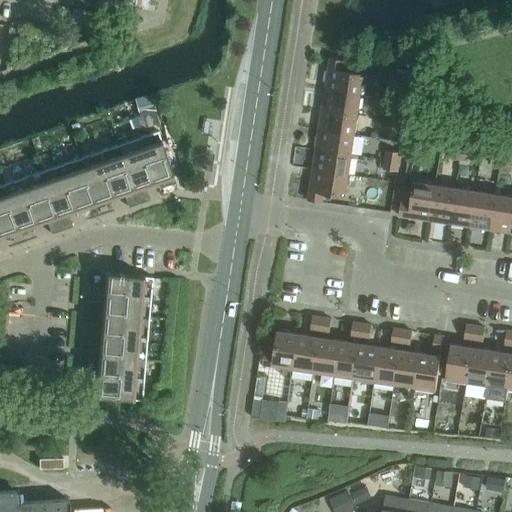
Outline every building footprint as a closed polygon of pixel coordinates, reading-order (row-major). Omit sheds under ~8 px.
[(325,90),(362,95),(365,74),(343,70),(345,61),(330,59),(325,90)] [(396,73),(393,92),(407,94),(410,75),(396,73)] [(322,110),(358,115),(362,95),(325,90),(322,110)] [(151,96),(136,100),(140,115),(141,118),(156,113),(155,109),(151,96)] [(391,120),(405,122),(407,112),(393,109),(391,120)] [(319,130),(355,135),(358,115),(322,110),(319,130)] [(405,122),(391,120),(390,128),(404,130),(405,122)] [(316,150),(352,156),(355,135),(319,130),(316,150)] [(157,132),(0,185),(0,234),(6,233),(8,238),(30,230),(28,225),(45,219),(51,235),(72,228),(66,212),(85,206),(86,211),(107,204),(105,199),(122,193),(128,209),(149,201),(144,186),(161,179),(163,184),(174,181),(157,132)] [(460,159),(462,145),(453,143),(450,157),(460,159)] [(462,145),(460,159),(469,160),(471,146),(462,145)] [(313,170),(349,176),(352,156),(316,150),(313,170)] [(387,150),(385,161),(399,163),(401,152),(387,150)] [(500,165),(502,151),(493,150),(491,163),(500,165)] [(502,151),(500,165),(510,166),(511,153),(502,151)] [(398,171),(399,163),(385,161),(384,169),(398,171)] [(349,176),(313,170),(308,201),(323,203),(324,194),(346,197),(349,176)] [(400,216),(430,221),(435,186),(414,182),(413,192),(411,204),(402,202),(400,216)] [(430,221),(450,224),(455,189),(435,186),(430,221)] [(450,224),(471,227),(476,192),(455,189),(450,224)] [(404,190),(402,202),(411,204),(413,192),(404,190)] [(471,227),(491,230),(496,195),(476,192),(471,227)] [(491,230),(511,233),(511,225),(511,197),(496,195),(491,230)] [(96,385),(80,384),(79,396),(141,401),(152,278),(101,274),(100,285),(105,286),(104,305),(87,303),(85,325),(102,327),(100,345),(95,344),(93,367),(98,367),(96,385)] [(320,330),(322,317),(313,315),(311,329),(320,330)] [(322,317),(320,330),(330,332),(332,318),(322,317)] [(361,336),(363,323),(354,321),(352,335),(361,336)] [(363,323),(361,336),(370,338),(372,324),(363,323)] [(475,339),(477,325),(467,324),(465,338),(475,339)] [(477,325),(475,339),(484,340),(485,326),(477,325)] [(392,341),(401,342),(403,329),(394,327),(392,341)] [(412,330),(403,329),(401,342),(411,344),(412,330)] [(294,370),(299,334),(278,331),(275,353),(265,352),(263,366),(294,370)] [(299,334),(294,370),(314,373),(319,337),(299,334)] [(444,335),(435,334),(433,348),(443,349),(444,335)] [(319,337),(314,373),(334,376),(340,340),(319,337)] [(340,340),(334,376),(354,379),(360,343),(340,340)] [(360,343),(354,379),(374,382),(380,346),(360,343)] [(468,383),(474,347),(453,344),(447,380),(468,383)] [(395,385),(400,349),(380,346),(374,382),(395,385)] [(474,347),(468,383),(489,386),(494,350),(474,347)] [(400,349),(395,385),(415,388),(420,352),(400,349)] [(511,353),(494,350),(489,386),(509,389),(511,368),(511,353)] [(420,352),(415,388),(436,392),(442,356),(420,352)] [(263,400),(260,418),(285,422),(286,416),(288,404),(263,400)] [(334,402),(331,417),(350,420),(352,405),(334,402)] [(309,408),(308,417),(318,419),(319,410),(309,408)] [(487,427),(486,436),(498,437),(499,429),(487,427)] [(63,458),(39,459),(39,469),(63,468),(63,465),(63,458)] [(416,466),(415,476),(429,479),(431,469),(416,466)] [(437,471),(436,484),(452,485),(453,472),(437,471)] [(466,475),(463,487),(479,489),(481,478),(466,475)] [(489,476),(487,489),(504,492),(506,479),(489,476)] [(364,488),(353,493),(357,503),(368,499),(364,488)] [(0,492),(0,511),(67,511),(67,499),(15,503),(14,491),(0,492)] [(347,492),(332,498),(338,511),(351,511),(355,511),(347,492)] [(407,511),(410,499),(386,495),(384,509),(383,511),(407,511)] [(410,499),(407,511),(430,511),(432,503),(410,499)] [(432,503),(430,511),(453,511),(455,507),(432,503)]
